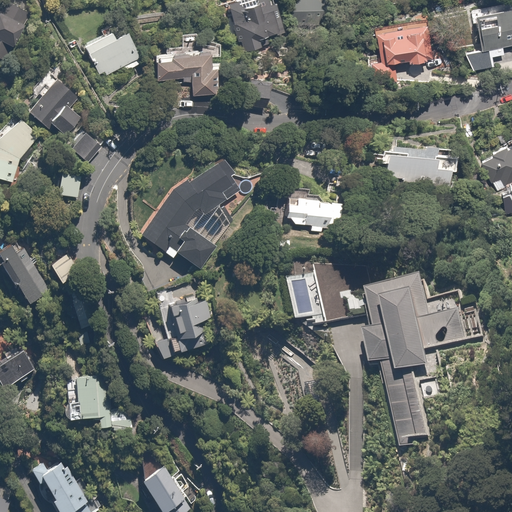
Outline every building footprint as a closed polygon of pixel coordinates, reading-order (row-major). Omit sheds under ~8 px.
[(31,13),(2,0),(0,0),(0,60),(8,64),(31,13)] [(273,0),(234,0),(223,5),(240,46),(254,41),(251,33),(282,20),(273,0)] [(502,54),(500,42),(511,39),(511,5),(465,14),(472,48),(461,50),(466,71),(488,67),(486,57),(502,54)] [(421,16),(368,21),(372,61),(424,56),(421,16)] [(114,21),(74,44),(94,78),(134,55),(114,21)] [(192,46),(140,51),(139,52),(142,76),(177,74),(180,92),(266,108),(271,83),(195,69),(192,46)] [(68,88),(44,70),(15,109),(35,124),(42,115),(61,129),(74,111),(59,100),(68,88)] [(3,125),(0,121),(0,176),(13,181),(18,157),(30,142),(29,127),(12,114),(3,125)] [(96,139),(77,125),(60,148),(79,163),(96,139)] [(511,139),(480,157),(500,193),(511,185),(511,139)] [(453,148),(373,143),(371,179),(451,184),(453,148)] [(210,155),(209,155),(164,184),(134,234),(194,269),(212,241),(183,222),(194,204),(207,213),(226,197),(218,189),(229,182),(210,155)] [(76,181),(49,176),(47,191),(73,196),(76,181)] [(334,199),(279,187),(273,216),(304,222),(303,227),(327,232),(334,199)] [(15,237),(0,246),(0,272),(18,302),(45,285),(15,237)] [(61,244),(37,257),(47,275),(70,262),(61,244)] [(412,274),(358,286),(366,325),(351,329),(359,364),(373,361),(391,446),(424,439),(408,364),(417,362),(414,348),(479,334),(470,288),(417,299),(412,274)] [(200,291),(159,298),(167,347),(209,340),(200,291)] [(314,321),(308,331),(328,343),(334,334),(314,321)] [(307,341),(261,349),(273,415),(319,406),(307,341)] [(0,378),(28,360),(16,342),(0,351),(0,378)] [(102,368),(60,371),(62,392),(42,393),(43,413),(88,409),(89,424),(106,423),(102,368)] [(62,460),(32,473),(49,510),(63,503),(66,511),(80,511),(84,510),(62,460)] [(161,460),(134,475),(153,511),(177,511),(187,507),(161,460)] [(0,511),(2,511),(12,491),(0,485),(0,511)]
